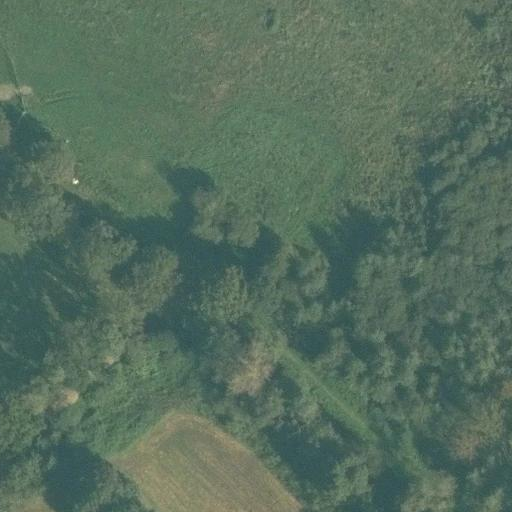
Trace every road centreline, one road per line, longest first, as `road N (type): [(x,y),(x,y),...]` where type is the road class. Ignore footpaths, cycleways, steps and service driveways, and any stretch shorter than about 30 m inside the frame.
road 1 (track): [(0,462),(143,328),(216,285)]
road 2 (track): [(216,285),(170,248),(0,157)]
